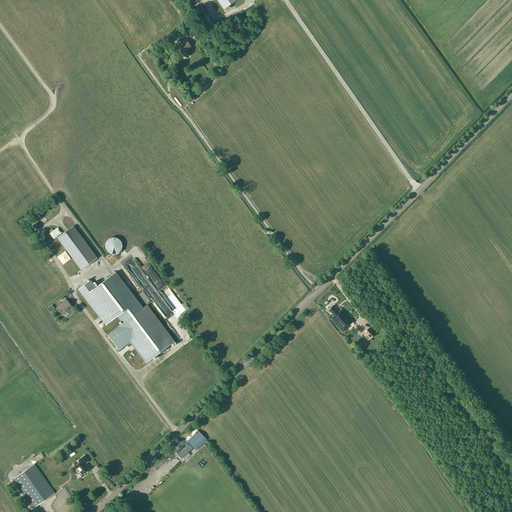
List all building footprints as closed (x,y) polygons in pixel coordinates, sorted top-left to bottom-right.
[(235,0),(218,0),(225,8),(236,0),(235,0)] [(188,24),(183,27),(189,35),(194,32),(188,24)] [(189,54),(187,50),(191,47),(185,39),(180,43),(181,43),(176,47),(182,54),(184,57),(189,54)] [(97,258),(73,226),(57,238),(81,270),(97,258)] [(105,246),(105,247),(105,248),(105,249),(106,249),(106,250),(106,251),(107,251),(107,252),(108,252),(109,253),(110,254),(111,254),(112,254),(113,254),(114,254),(115,254),(116,254),(117,254),(118,253),(119,253),(119,252),(120,251),(121,250),(121,249),(121,248),(122,248),(122,247),(122,246),(122,245),(122,244),(121,244),(121,243),(121,242),(120,241),(119,240),(118,239),(117,238),(116,238),(115,238),(114,238),(112,238),(111,238),(110,238),(109,239),(108,240),(107,240),(107,241),(106,241),(106,242),(106,243),(105,244),(105,245),(105,246)] [(143,308),(115,272),(95,287),(90,280),(78,289),(106,325),(117,316),(123,323),(107,335),(119,350),(130,341),(146,362),(174,341),(146,305),(143,308)] [(65,299),(62,301),(63,302),(56,308),(61,314),(71,307),(65,299)] [(343,332),(351,325),(350,324),(354,321),(342,309),(338,312),(332,306),(328,309),(334,316),(331,319),(343,332)] [(369,328),(365,332),(371,338),(375,334),(369,328)] [(207,439),(198,431),(187,441),(196,450),(207,439)] [(186,442),(176,453),(182,458),(192,448),(186,442)] [(40,453),(31,460),(33,463),(43,456),(40,453)] [(78,473),(79,472),(82,475),(88,470),(84,464),(88,461),(84,456),(78,460),(79,462),(75,466),(77,468),(76,469),(75,470),(77,472),(78,473)] [(34,464),(14,478),(34,507),(54,493),(34,464)]
